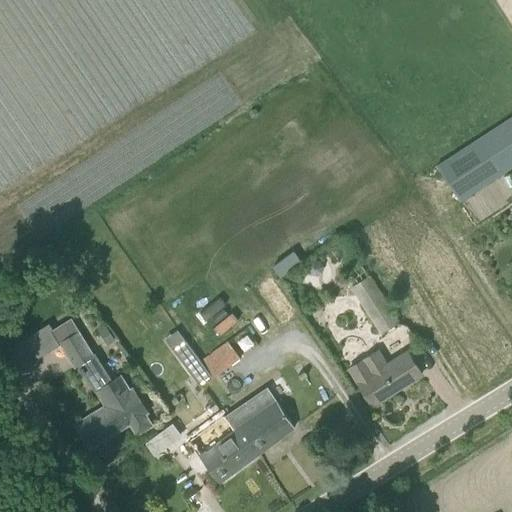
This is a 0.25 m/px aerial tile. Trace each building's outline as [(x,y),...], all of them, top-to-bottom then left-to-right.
[(511,117),(437,166),(460,201),(511,167),(511,117)] [(317,228),(393,180),(361,128),(243,203),(250,214),(260,208),(274,230),(263,236),(270,248),(263,252),(265,255),(283,244),(285,248),(317,228)] [(381,295),(377,297),(366,279),(353,287),(382,333),(399,323),(381,295)] [(175,348),(202,385),(213,376),(201,360),(186,339),(175,348)] [(241,357),(228,340),(201,360),(213,376),(214,377),(241,357)] [(349,368),(373,405),(422,374),(408,352),(387,365),(378,351),(349,368)] [(91,449),(109,437),(130,423),(137,435),(153,425),(146,414),(150,412),(134,386),(130,389),(122,375),(97,391),(106,406),(93,414),(75,426),(91,449)] [(260,452),(295,427),(269,388),(227,419),(235,430),(243,443),(250,438),(260,452)] [(219,482),(260,452),(250,438),(243,443),(235,430),(222,439),(214,429),(192,445),(219,482)] [(56,511),(49,502),(41,508),(44,511),(56,511)]
